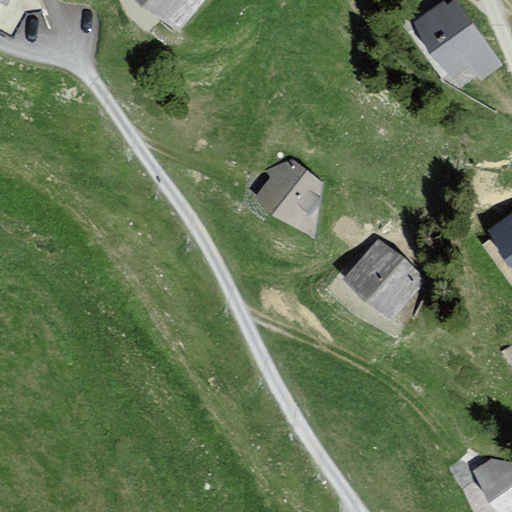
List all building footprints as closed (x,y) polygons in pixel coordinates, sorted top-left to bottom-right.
[(201,0),(148,0),(178,26),(201,0)] [(503,64),(457,0),(452,0),(446,4),(443,0),(414,21),(454,76),(470,65),(480,80),(503,64)] [(322,184),(291,160),(257,200),(314,240),(322,184)] [(511,214),(490,230),(511,261),(511,214)] [(419,281),(373,241),(340,280),(385,320),(419,281)] [(504,511),(511,511),(511,464),(492,461),(475,473),(504,511)]
